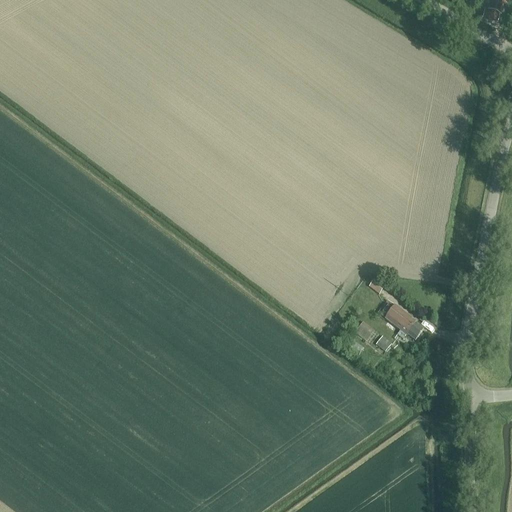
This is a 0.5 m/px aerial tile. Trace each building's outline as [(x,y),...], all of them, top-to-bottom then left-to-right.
[(479,0),(477,9),(501,16),(505,0),(479,0)] [(369,288),(379,296),(384,289),(374,282),(369,288)] [(415,342),(423,331),(415,325),(416,324),(387,302),(378,315),(406,337),(406,336),(415,342)] [(379,335),(363,323),(355,334),(371,345),(379,335)] [(375,346),(385,354),(392,345),(382,338),(375,346)] [(355,342),(351,347),(360,354),(364,349),(355,342)]
